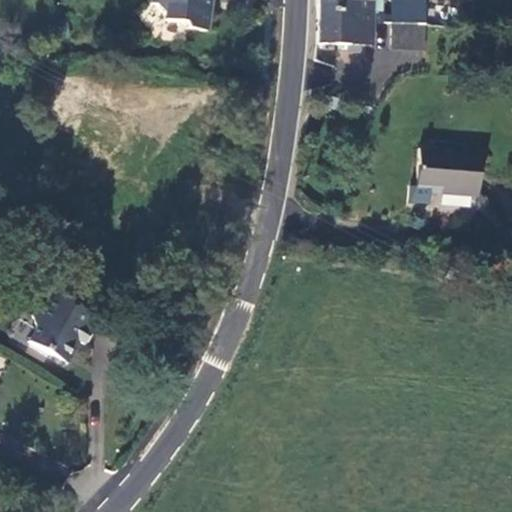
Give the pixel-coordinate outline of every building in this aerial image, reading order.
[(151,0),(152,4),(167,20),(185,23),(185,28),(205,30),(207,8),(202,7),(202,0),(151,0)] [(316,0),(316,13),(373,15),(373,7),(373,0),(316,0)] [(392,0),(392,24),(425,25),(425,0),(392,0)] [(316,13),(315,45),(371,47),(373,15),(316,13)] [(425,51),(425,25),(392,24),(391,51),(425,51)] [(140,118),(91,103),(80,138),(83,139),(67,188),(105,199),(120,150),(129,153),(140,118)] [(484,154),(420,150),(418,193),(430,194),(442,194),(442,202),(481,204),(484,154)] [(430,194),(418,193),(417,208),(430,209),(430,194)] [(24,336),(57,355),(63,344),(69,348),(76,337),(80,339),(95,314),(52,288),(43,304),(28,308),(32,323),(24,336)] [(63,344),(57,355),(63,359),(69,348),(63,344)]
